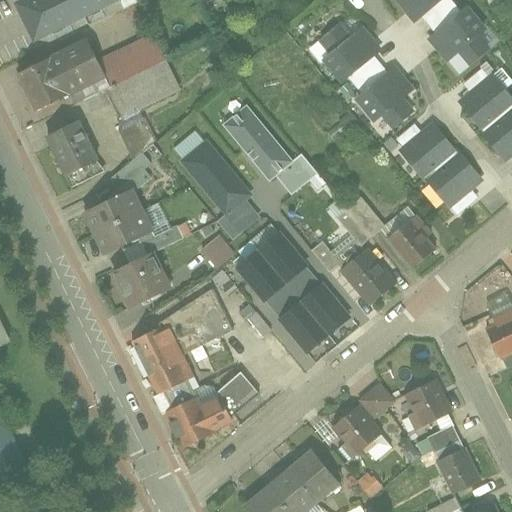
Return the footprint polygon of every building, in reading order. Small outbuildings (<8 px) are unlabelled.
[(7,0),(25,41),(116,2),(114,0),(7,0)] [(438,0),(399,0),(417,19),(438,0)] [(463,9),(430,39),(452,62),(459,56),(470,68),(488,51),(478,40),(485,34),(463,9)] [(341,24),(321,42),(330,52),(322,60),(341,82),(379,48),(362,30),(353,38),(341,24)] [(35,62),(13,73),(31,110),(55,99),(53,94),(104,70),(90,43),(38,68),(35,62)] [(395,66),(354,101),(374,123),(384,115),(397,130),(418,113),(406,99),(416,90),(395,66)] [(511,99),(494,79),(465,103),(488,130),(511,109),(511,99)] [(248,106),(223,126),(271,183),(277,178),(292,196),(319,174),(303,155),(295,162),(248,106)] [(511,109),(488,130),(511,157),(511,155),(511,109)] [(77,121),(45,136),(64,178),(96,164),(77,121)] [(459,153),(439,130),(407,157),(427,181),(459,153)] [(207,139),(180,161),(225,216),(218,222),(233,241),(262,218),(247,200),(253,195),(207,139)] [(479,177),(459,153),(427,181),(447,204),(479,177)] [(115,196),(80,210),(90,231),(124,217),(115,196)] [(335,215),(357,245),(381,228),(359,197),(335,215)] [(124,217),(90,231),(99,253),(133,238),(124,217)] [(412,271),(432,254),(404,222),(385,240),(412,271)] [(166,229),(170,241),(189,236),(186,224),(166,229)] [(266,301),(307,267),(280,234),(238,268),(266,301)] [(214,237),(199,250),(215,269),(230,257),(214,237)] [(340,271),(370,305),(393,285),(362,251),(340,271)] [(141,257),(109,272),(126,311),(159,296),(141,257)] [(309,352),(350,318),(323,285),(281,319),(309,352)] [(511,350),(511,318),(490,328),(501,355),(511,350)] [(0,327),(0,468),(21,459),(0,416),(0,340),(5,338),(0,327)] [(155,334),(136,344),(163,395),(194,379),(169,331),(157,337),(155,334)] [(450,415),(436,384),(407,397),(422,428),(450,415)] [(189,400),(166,413),(184,448),(208,435),(205,429),(228,417),(218,399),(195,411),(189,400)] [(349,410),(329,425),(355,457),(374,441),(349,410)] [(479,482),(463,449),(439,460),(455,493),(479,482)] [(311,458),(289,475),(314,506),(336,489),(311,458)] [(356,481),(369,497),(381,488),(369,472),(356,481)] [(289,475),(267,492),(282,511),(306,511),(314,506),(289,475)] [(282,511),(267,492),(245,509),(247,511),(282,511)] [(423,511),(449,511),(446,502),(423,511)]
